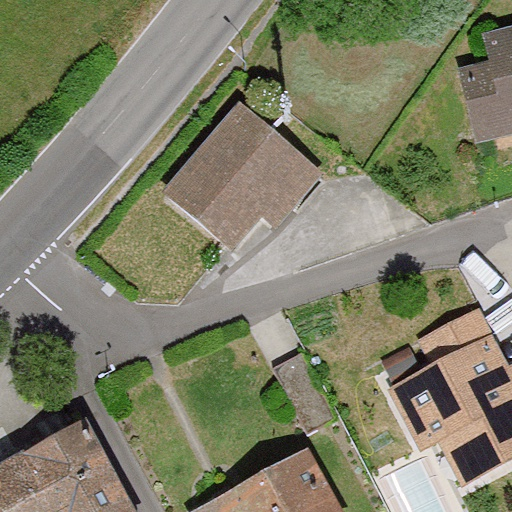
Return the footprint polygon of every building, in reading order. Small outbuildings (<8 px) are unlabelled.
[(511,31),(485,36),(491,65),(459,71),(473,140),(511,131),(511,31)] [(324,179),(238,107),(162,197),(231,254),(262,218),(280,233),(324,179)] [(463,486),(511,460),(511,384),(489,340),(390,391),(420,449),(439,439),(463,486)] [(0,511),(124,511),(77,427),(0,469),(0,511)] [(334,511),(305,455),(194,511),(334,511)]
